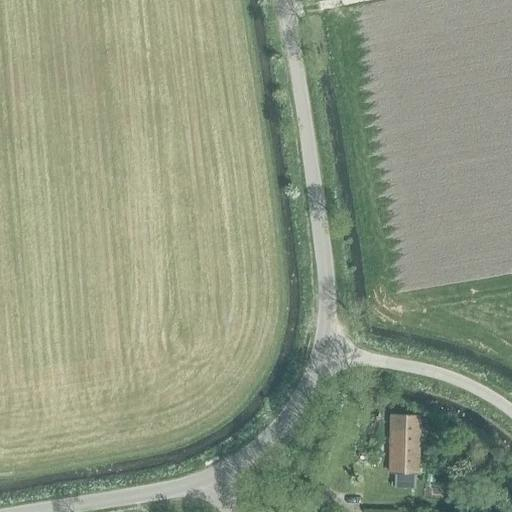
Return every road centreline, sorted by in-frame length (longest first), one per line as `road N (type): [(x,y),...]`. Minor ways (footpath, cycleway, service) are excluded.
road 1 (unclassified): [(320,352),(326,278),(284,0)]
road 2 (unclassified): [(35,511),(186,486),(236,464),(278,429),(320,352)]
road 3 (unclassified): [(320,352),(444,376),(511,413)]
